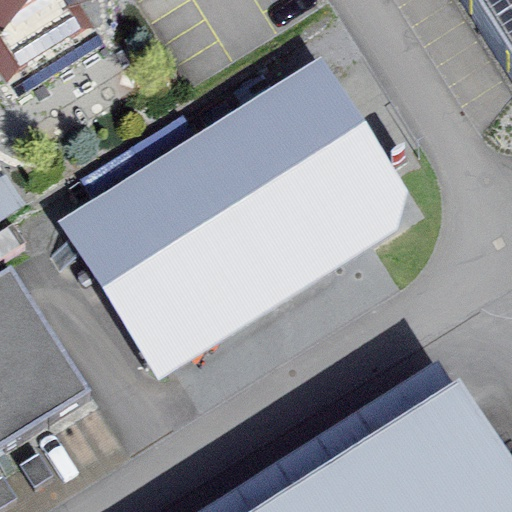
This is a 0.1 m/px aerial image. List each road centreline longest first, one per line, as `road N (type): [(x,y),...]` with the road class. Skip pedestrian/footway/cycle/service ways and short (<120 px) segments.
road 1 (unclassified): [(94,511),(482,268)]
road 2 (unclassified): [(482,268),(462,163),(358,0)]
